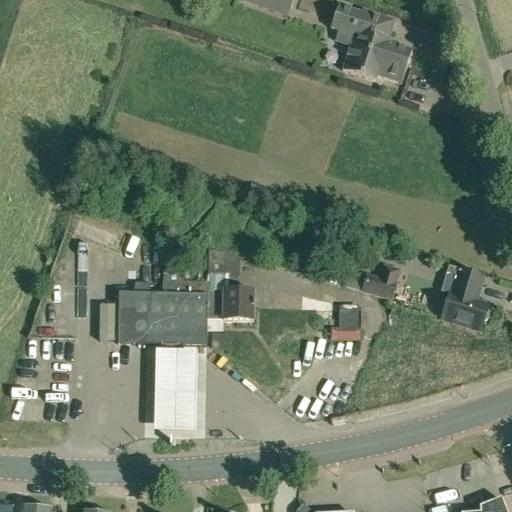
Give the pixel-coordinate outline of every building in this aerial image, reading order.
[(293,0),(265,0),(290,8),(293,0)] [(334,43),(351,49),(343,71),(375,82),(377,76),(402,85),(413,52),(388,44),(395,21),(363,11),(362,14),(339,6),(331,31),(338,34),(334,43)] [(268,192),(263,207),(286,214),(291,199),(268,192)] [(118,307),(117,345),(206,347),(207,321),(223,321),(223,322),(253,323),(253,305),(255,305),(255,294),(253,294),(253,293),(227,292),(228,280),(238,281),(239,261),(236,261),(235,261),(235,263),(223,262),(223,254),(222,254),(208,254),(207,267),(198,267),(198,276),(191,276),(192,267),(185,267),(185,268),(163,267),(163,270),(162,283),(162,296),(149,295),(149,284),(135,284),(134,295),(119,295),(118,307)] [(478,295),(483,279),(459,272),(452,295),(450,294),(441,321),(480,333),(484,322),(487,320),(489,313),(488,310),(489,306),(473,301),(475,294),(478,295)] [(367,276),(362,293),(391,301),(396,285),(367,276)] [(357,332),(358,305),(338,305),(338,331),(357,332)] [(230,335),(209,333),(208,349),(228,350),(230,335)] [(194,352),(154,351),(153,431),(193,432),(194,352)] [(505,511),(500,500),(479,509),(479,511),(505,511)]
